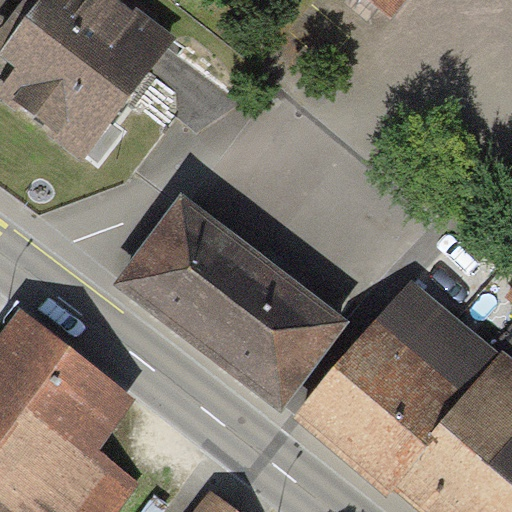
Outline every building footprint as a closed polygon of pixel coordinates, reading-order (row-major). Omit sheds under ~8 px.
[(178,41),(124,0),(44,0),(0,57),(0,58),(16,71),(0,91),(0,99),(83,164),(178,41)] [(364,0),(393,24),(412,0),(364,0)] [(352,328),(184,200),(114,290),(282,418),(352,328)] [(431,441),(502,355),(414,282),(294,424),(338,461),(389,503),(395,495),(437,446),(431,441)] [(137,405),(16,314),(0,335),(0,505),(9,511),(118,511),(139,485),(99,454),(137,405)] [(511,511),(511,362),(502,355),(431,441),(437,446),(395,495),(415,511),(511,511)] [(236,511),(212,495),(199,511),(236,511)]
